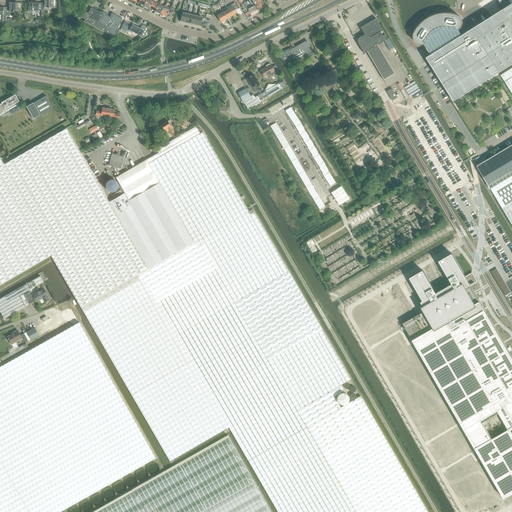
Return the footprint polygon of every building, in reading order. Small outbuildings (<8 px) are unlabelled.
[(42,3),(42,11),(44,11),(44,8),(52,9),(55,9),(54,0),(44,0),(44,3),(42,3)] [(147,0),(144,6),(149,8),(153,0),(147,0)] [(153,0),(149,8),(155,11),(160,0),(153,0)] [(160,0),(155,11),(160,14),(164,7),(160,5),(163,1),(161,0),(160,0)] [(248,9),(249,11),(263,3),(260,0),(258,0),(254,3),(255,5),(248,9)] [(6,8),(6,16),(9,16),(14,16),(14,13),(19,13),(19,9),(17,9),(17,3),(9,2),(9,8),(6,8)] [(28,3),(28,11),(42,11),(42,3),(36,3),(33,2),(33,3),(28,3)] [(160,14),(166,16),(169,10),(167,8),(168,6),(167,6),(168,3),(166,2),(164,7),(160,14)] [(235,3),(227,8),(232,16),(237,13),(236,10),(239,9),(235,3)] [(265,7),(263,3),(249,11),(250,13),(258,9),(259,11),(265,7)] [(414,35),(413,37),(413,38),(414,39),(414,40),(415,41),(415,42),(416,43),(417,44),(418,44),(419,45),(420,45),(421,45),(422,45),(423,45),(424,45),(431,55),(427,58),(454,102),(511,65),(511,3),(503,10),(462,35),(459,30),(460,29),(461,28),(462,27),(462,26),(463,24),(463,23),(463,22),(463,21),(462,20),(462,19),(461,18),(460,17),(459,16),(458,15),(457,15),(454,14),(451,14),(448,13),(445,13),(441,14),(438,14),(435,15),(432,16),(429,18),(426,19),(424,21),(421,23),(419,26),(417,28),(416,31),(414,33),(414,34),(414,35)] [(172,5),(169,10),(166,16),(171,19),(175,12),(171,11),(174,6),(172,5)] [(226,7),(221,10),(226,19),(232,16),(227,8),(226,7)] [(84,22),(97,28),(105,13),(104,12),(102,12),(100,12),(91,8),(88,14),(84,12),(81,18),(85,20),(84,22)] [(221,22),(226,19),(221,10),(220,11),(220,14),(217,16),(221,22)] [(105,13),(97,28),(114,37),(123,19),(112,13),(110,17),(108,16),(107,15),(105,13)] [(364,35),(360,37),(359,38),(358,39),(357,41),(357,43),(358,44),(364,53),(366,51),(383,80),(394,74),(377,45),(387,39),(385,34),(382,36),(380,32),(383,30),(377,20),(361,29),(364,35)] [(144,38),(148,29),(142,26),(140,29),(130,24),(129,25),(124,23),(120,31),(126,34),(127,31),(132,34),(133,32),(144,38)] [(293,49),(289,51),(289,50),(283,53),(283,54),(279,56),(281,60),(289,55),(294,63),(309,55),(307,51),(309,50),(308,48),(310,47),(306,41),(295,48),(293,49)] [(266,67),(260,71),(264,78),(268,76),(269,77),(270,78),(275,75),(275,74),(274,72),(275,71),(271,64),(270,65),(270,64),(269,64),(266,65),(266,67)] [(511,69),(502,76),(511,92),(511,69)] [(254,75),(247,79),(247,80),(247,81),(248,83),(249,82),(251,87),(258,83),(254,75)] [(246,89),(238,94),(244,104),(247,110),(251,108),(281,90),(281,89),(286,87),(286,86),(286,85),(283,81),(278,84),(275,86),(275,85),(268,85),(265,91),(265,92),(257,96),(255,98),(253,95),(250,96),(246,89)] [(258,83),(251,87),(255,93),(258,91),(258,93),(263,90),(258,83)] [(392,101),(398,98),(392,89),(387,92),(388,94),(389,94),(392,98),(391,99),(392,101)] [(0,114),(0,115),(19,104),(13,96),(1,103),(2,103),(0,104),(0,114)] [(46,96),(45,96),(29,105),(30,106),(28,107),(27,106),(26,107),(33,119),(34,118),(35,117),(35,118),(53,108),(46,96)] [(96,116),(108,117),(109,109),(102,108),(101,112),(96,111),(96,116)] [(115,110),(109,109),(108,117),(119,119),(120,115),(115,114),(115,110)] [(88,124),(88,125),(91,123),(90,120),(85,123),(77,126),(78,129),(88,124)] [(171,135),(175,133),(167,121),(164,123),(163,123),(161,124),(161,125),(160,125),(166,134),(169,132),(171,135)] [(271,126),(277,137),(282,134),(276,123),(271,126)] [(96,125),(89,130),(91,134),(98,130),(96,125)] [(0,157),(0,285),(51,256),(170,461),(229,427),(277,511),(427,511),(360,396),(340,408),(334,397),(343,391),(340,385),(351,379),(304,299),(274,246),(253,210),(249,212),(202,132),(200,133),(196,127),(156,149),(159,153),(146,160),(194,242),(170,256),(148,269),(109,202),(66,128),(4,164),(0,157)] [(511,145),(477,166),(490,188),(511,175),(511,145)] [(112,154),(109,166),(113,167),(117,168),(121,169),(124,157),(120,156),(116,155),(112,154)] [(124,193),(109,202),(148,269),(170,256),(194,242),(146,160),(121,175),(117,168),(113,167),(118,176),(116,177),(124,193)] [(511,175),(490,188),(511,224),(511,175)] [(339,206),(349,199),(341,186),(331,193),(339,206)] [(426,310),(403,323),(504,499),(511,494),(511,357),(470,285),(474,283),(475,282),(476,281),(476,280),(475,279),(467,276),(466,276),(465,277),(452,254),(451,254),(439,261),(439,262),(452,285),(436,294),(423,271),(422,271),(410,278),(410,279),(423,301),(421,302),(421,303),(426,310)] [(40,276),(0,298),(0,311),(4,319),(26,307),(19,295),(23,293),(29,290),(43,282),(40,276)] [(29,290),(23,293),(26,298),(29,297),(32,303),(36,301),(36,302),(42,298),(45,303),(49,300),(47,296),(48,296),(44,289),(33,295),(32,296),(29,290)] [(0,511),(58,511),(156,458),(79,322),(0,366),(0,511)] [(31,341),(40,336),(35,327),(27,332),(31,340),(31,341)] [(11,345),(22,339),(17,331),(14,333),(14,334),(7,337),(8,339),(8,340),(9,340),(11,345)] [(25,343),(31,340),(27,332),(21,335),(25,343)] [(2,361),(27,347),(26,344),(14,350),(13,347),(8,350),(9,353),(0,358),(2,361)] [(271,511),(228,435),(92,511),(271,511)]
